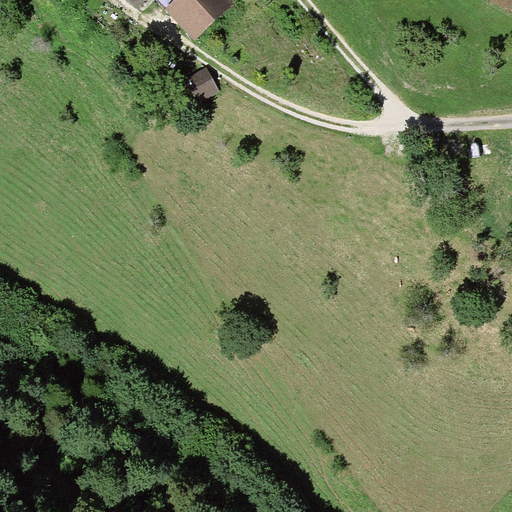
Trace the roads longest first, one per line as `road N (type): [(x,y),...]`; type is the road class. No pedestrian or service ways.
road 1 (track): [(511,121),(394,125),(304,115),(196,56)]
road 2 (track): [(104,511),(0,434)]
